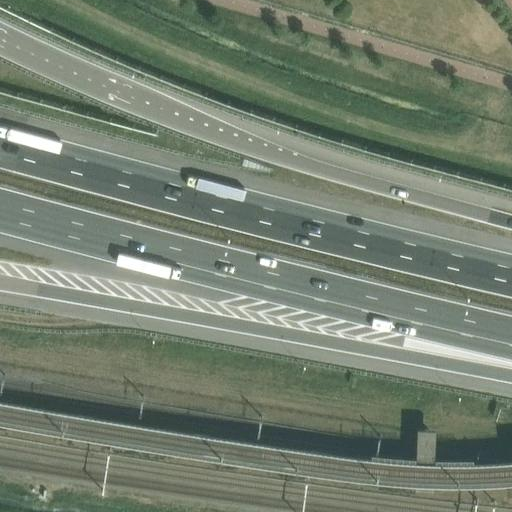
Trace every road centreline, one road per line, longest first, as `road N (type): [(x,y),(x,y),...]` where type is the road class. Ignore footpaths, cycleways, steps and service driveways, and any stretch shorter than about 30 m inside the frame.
road 1 (motorway): [(511,222),(203,134),(0,46)]
road 2 (motorway): [(511,275),(0,145)]
road 3 (motorway): [(0,211),(511,338)]
road 4 (motorway): [(0,283),(511,367)]
